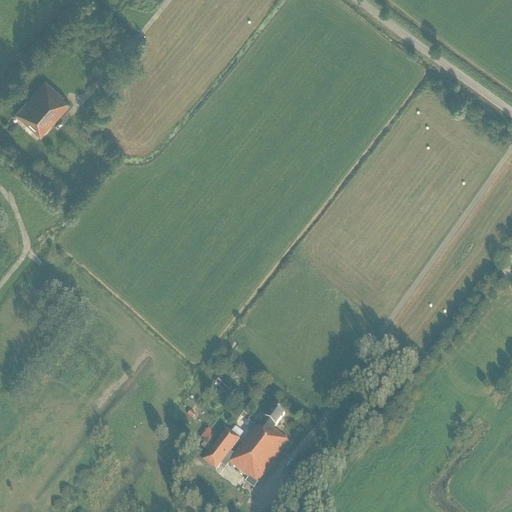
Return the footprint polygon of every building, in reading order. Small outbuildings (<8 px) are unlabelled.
[(15,116),(40,138),(70,106),(64,100),(65,99),(46,83),(15,116)] [(226,394),(232,388),(221,377),(215,383),(226,394)] [(284,415),(274,407),(258,429),(256,426),(235,456),(231,453),(240,440),(228,431),(204,462),(217,471),(223,464),(226,467),(229,463),(250,479),(247,482),(252,486),(256,482),(258,484),(288,442),(273,430),(284,415)] [(251,430),(255,425),(248,420),(245,425),(251,430)] [(210,446),(212,443),(211,431),(209,429),(201,438),(210,446)]
